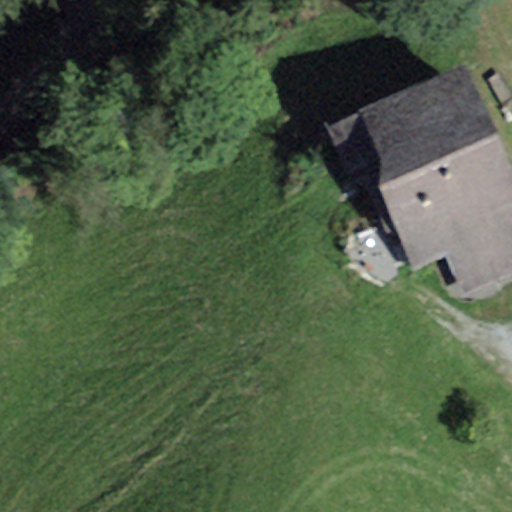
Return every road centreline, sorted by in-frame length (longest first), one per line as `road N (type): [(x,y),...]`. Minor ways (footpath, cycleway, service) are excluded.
road 1 (track): [(0,113),(109,0)]
road 2 (track): [(410,288),(511,366)]
